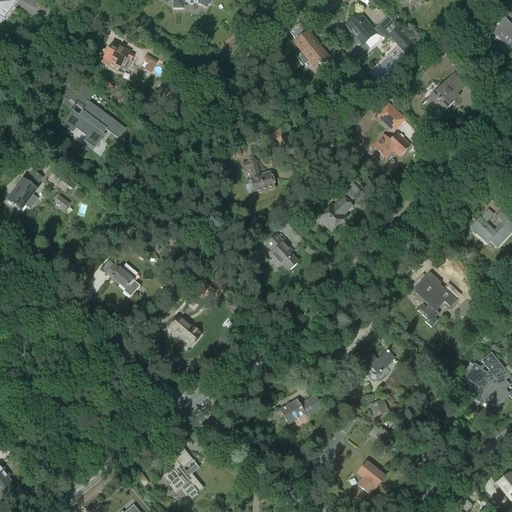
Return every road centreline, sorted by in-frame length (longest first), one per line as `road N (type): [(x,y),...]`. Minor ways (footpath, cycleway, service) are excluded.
road 1 (tertiary): [(511,112),(292,339),(185,407)]
road 2 (residential): [(185,407),(0,253)]
road 3 (tertiary): [(185,407),(51,511)]
road 4 (residential): [(317,511),(185,407)]
road 5 (residential): [(0,126),(80,0)]
road 6 (residential): [(411,511),(511,429)]
